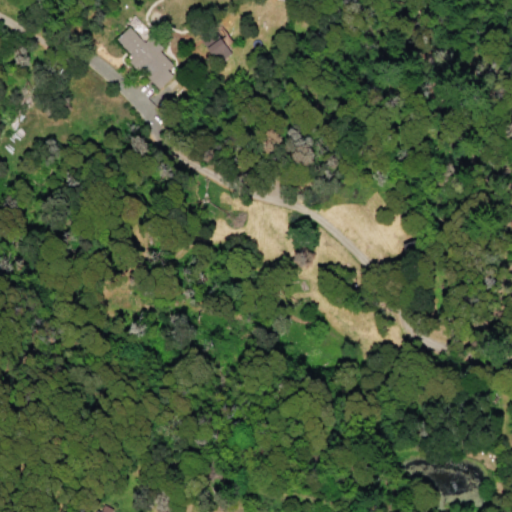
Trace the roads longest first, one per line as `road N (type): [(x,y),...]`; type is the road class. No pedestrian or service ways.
road 1 (residential): [(146,121),(341,242),(392,302),(456,424),(511,447)]
road 2 (residential): [(0,46),(66,70),(146,121)]
